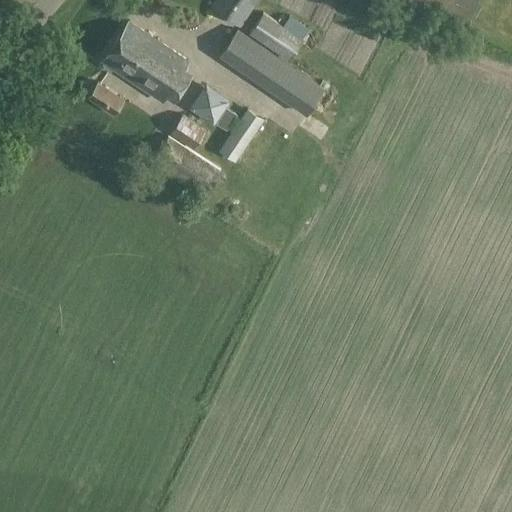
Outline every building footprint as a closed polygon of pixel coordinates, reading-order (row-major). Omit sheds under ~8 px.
[(213,0),(210,5),(240,27),(258,0),(213,0)] [(398,0),(466,30),(478,0),(398,0)] [(303,39),(286,27),(263,12),(249,34),(289,61),(303,39)] [(101,60),(162,101),(189,61),(128,20),(101,60)] [(98,80),(86,97),(114,115),(125,99),(98,80)] [(208,117),(223,97),(204,83),(189,103),(208,117)] [(226,106),(215,123),(226,130),(237,113),(226,106)] [(219,149),(234,160),(263,118),(247,108),(219,149)] [(183,114),(169,134),(193,149),(205,129),(183,114)] [(168,135),(150,163),(204,198),(221,169),(168,135)]
